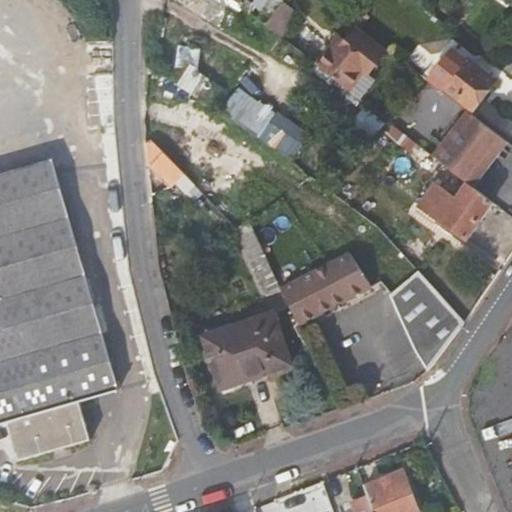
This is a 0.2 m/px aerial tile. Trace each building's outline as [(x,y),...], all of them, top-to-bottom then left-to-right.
[(291,8),(277,27),(286,36),(301,16),(291,8)] [(361,11),(351,23),(359,29),(368,17),(361,11)] [(356,33),(327,74),(355,96),(385,54),(356,33)] [(449,84),(446,87),(475,110),(495,82),(488,76),(491,70),(478,60),(474,65),(467,60),(458,71),(454,68),(444,80),(449,84)] [(187,88),(212,93),(216,75),(190,70),(187,88)] [(300,78),(258,140),(298,169),(340,107),(300,78)] [(507,142),(471,114),(436,158),(462,178),(470,186),(472,187),(507,142)] [(398,128),(393,125),(387,131),(392,135),(398,128)] [(392,135),(387,131),(384,134),(415,159),(419,153),(409,145),(414,140),(398,128),(392,135)] [(247,185),(257,158),(188,133),(178,159),(247,185)] [(462,178),(436,158),(414,140),(409,145),(419,153),(415,159),(454,188),(462,178)] [(185,173),(165,153),(154,164),(173,185),(185,173)] [(46,160),(0,173),(0,425),(7,423),(19,462),(91,440),(80,402),(118,390),(95,313),(46,160)] [(493,203),(472,187),(470,186),(458,200),(437,185),(422,206),(467,240),(493,203)] [(395,239),(389,234),(368,245),(382,266),(395,259),(405,271),(415,264),(395,239)] [(284,289),(301,326),(371,289),(351,254),(284,289)] [(393,295),(443,353),(450,346),(465,325),(421,272),(393,295)] [(268,316),(203,341),(222,391),(288,366),(268,316)] [(402,471),(383,478),(385,484),(404,477),(402,471)] [(383,478),(363,485),(367,495),(373,511),(376,511),(417,511),(404,477),(385,484),(383,478)] [(373,511),(367,495),(352,500),(356,511),(373,511)]
